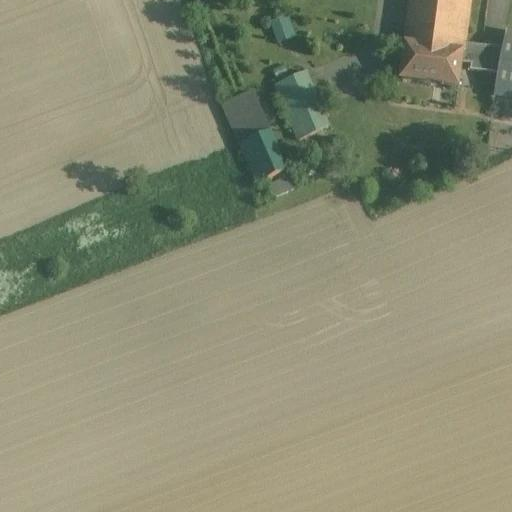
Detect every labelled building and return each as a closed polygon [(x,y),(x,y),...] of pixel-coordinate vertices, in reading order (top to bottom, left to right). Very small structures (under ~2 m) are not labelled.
[(410,0),(405,46),(463,53),(464,48),(471,0),(410,0)] [(281,22),(252,34),(299,143),(327,130),(281,22)] [(511,35),(506,35),(502,51),(497,75),(494,97),(511,100),(511,35)] [(463,53),(405,46),(401,81),(460,89),(462,65),(463,53)] [(463,53),(462,65),(470,67),(470,72),(497,75),(502,51),(464,48),(463,53)] [(252,95),(222,107),(257,186),(287,174),(252,95)] [(289,179),(268,188),(274,200),(295,191),(289,179)]
